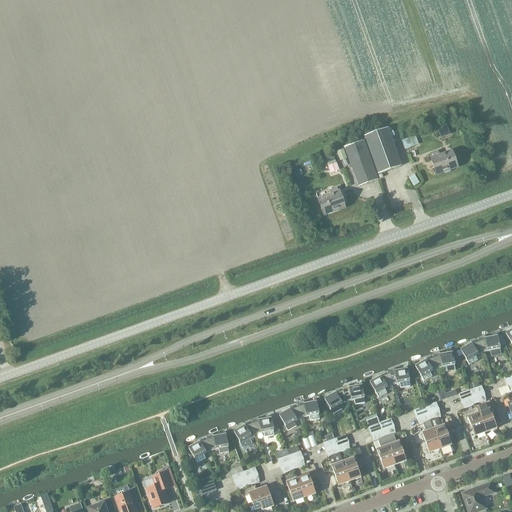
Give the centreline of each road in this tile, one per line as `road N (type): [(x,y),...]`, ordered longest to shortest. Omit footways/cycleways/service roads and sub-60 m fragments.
road 1 (unclassified): [(0,378),(511,194)]
road 2 (tertiary): [(511,232),(455,244),(185,342),(111,378)]
road 3 (tertiary): [(111,378),(192,359),(511,237)]
